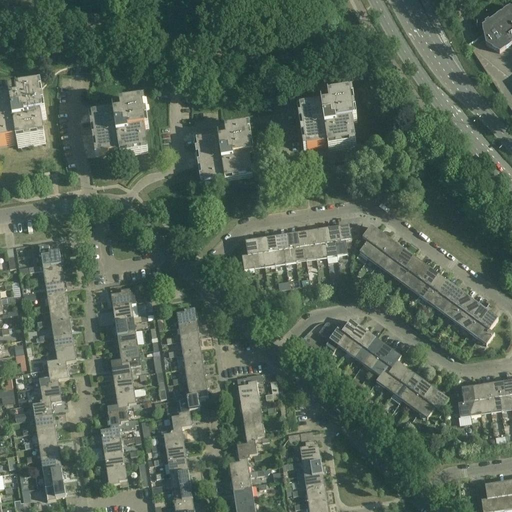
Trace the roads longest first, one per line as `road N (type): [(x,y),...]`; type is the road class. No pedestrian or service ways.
road 1 (residential): [(511,309),(362,207),(253,224),(194,278)]
road 2 (residential): [(511,364),(454,369),(370,310),(319,314),(275,356)]
road 3 (secondary): [(377,0),(459,129),(511,187)]
road 4 (residential): [(418,500),(275,356)]
road 5 (secondary): [(511,143),(404,0)]
road 6 (residential): [(88,203),(74,136),(76,81)]
